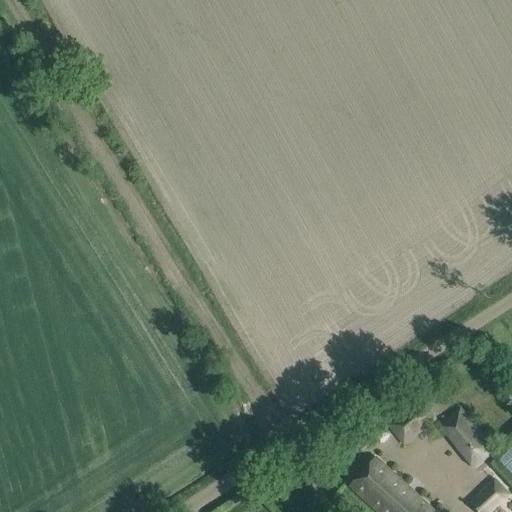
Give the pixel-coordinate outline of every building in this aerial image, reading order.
[(420,401),(389,426),(404,445),(436,420),(420,401)] [(440,426),(449,436),(469,420),(460,410),(440,426)] [(495,452),(486,441),(466,458),(475,469),(495,452)] [(511,446),(501,457),(511,468),(511,446)] [(432,511),(393,475),(392,475),(374,459),(349,487),(377,511),(432,511)] [(493,511),(511,495),(494,478),(468,502),(477,511),(493,511)]
